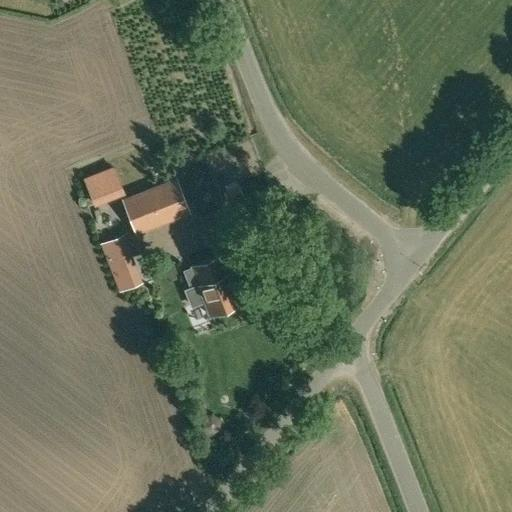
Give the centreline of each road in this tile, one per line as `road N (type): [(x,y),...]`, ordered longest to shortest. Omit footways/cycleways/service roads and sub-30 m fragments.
road 1 (unclassified): [(416,253),(292,156),(225,0)]
road 2 (unclassified): [(210,511),(347,345)]
road 3 (unclassified): [(416,511),(347,345)]
road 4 (unclassified): [(416,253),(511,137)]
